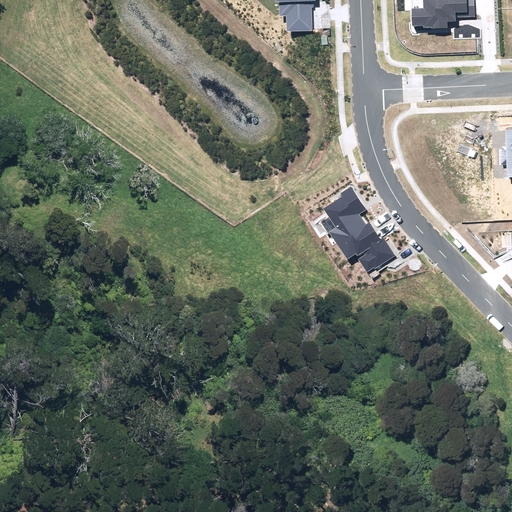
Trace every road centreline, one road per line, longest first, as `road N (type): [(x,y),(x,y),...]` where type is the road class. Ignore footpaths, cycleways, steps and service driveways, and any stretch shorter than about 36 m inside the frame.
road 1 (track): [(212,0),(302,81),(308,96),(309,139),(261,176),(218,170),(192,154),(86,39),(69,0)]
road 2 (residential): [(367,87),(385,180),(511,321)]
road 3 (residential): [(367,87),(511,80)]
